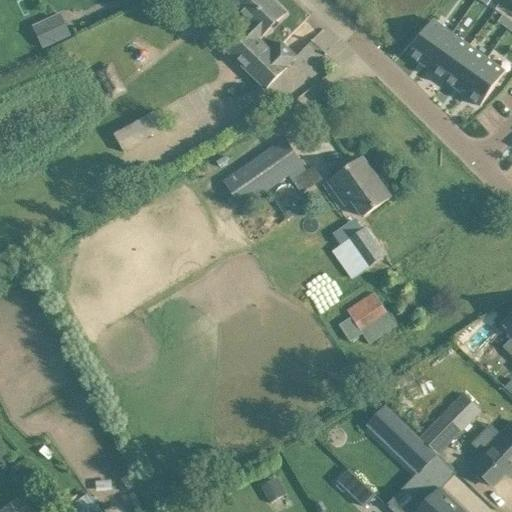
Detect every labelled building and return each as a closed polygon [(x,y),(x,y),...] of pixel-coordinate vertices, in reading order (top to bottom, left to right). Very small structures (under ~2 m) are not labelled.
[(178,0),(172,3),(180,17),(199,6),(196,0),(178,0)] [(226,50),(249,73),(265,89),(282,72),(296,58),(281,43),(272,52),(259,40),(286,14),(272,0),(228,0),(227,1),(251,25),(226,50)] [(41,47),(70,35),(60,12),(31,25),(41,47)] [(511,21),(503,15),(498,22),(508,29),(511,23),(511,21)] [(433,21),(409,55),(427,68),(451,34),(433,21)] [(451,34),(427,68),(445,81),(469,47),(451,34)] [(469,47),(445,81),(463,94),(487,60),(469,47)] [(487,60),(463,94),(481,107),(505,73),(487,60)] [(104,87),(114,95),(125,83),(111,71),(107,76),(111,79),(104,87)] [(127,151),(169,132),(160,113),(118,132),(127,151)] [(224,183),(242,208),(302,165),(285,140),(224,183)] [(329,182),(338,195),(345,206),(352,201),(364,217),(390,198),(362,159),(329,182)] [(293,181),(302,193),(322,179),(313,167),(293,181)] [(296,214),(292,209),(284,214),(288,220),(296,214)] [(385,255),(366,229),(366,228),(363,230),(350,240),(369,267),(385,255)] [(362,334),(369,345),(396,327),(374,293),(348,310),(352,317),(339,325),(350,342),(362,334)] [(511,315),(503,325),(511,332),(511,315)] [(432,424),(420,437),(437,454),(481,411),(462,393),(432,424)] [(373,419),(367,426),(382,441),(417,474),(419,476),(438,456),(420,438),(420,437),(386,406),(373,419)] [(493,429),(475,448),(487,459),(476,470),(492,486),(511,466),(511,424),(501,436),(493,429)] [(316,444),(292,458),(323,511),(347,497),(316,444)] [(350,471),(339,482),(365,507),(376,495),(350,471)] [(421,497),(408,510),(410,511),(462,511),(427,478),(414,491),(421,497)] [(273,481),(261,487),(270,503),(282,497),(273,481)] [(0,510),(0,511),(35,511),(23,495),(0,510)] [(81,505),(80,503),(68,511),(87,511),(92,509),(86,501),(81,505)]
